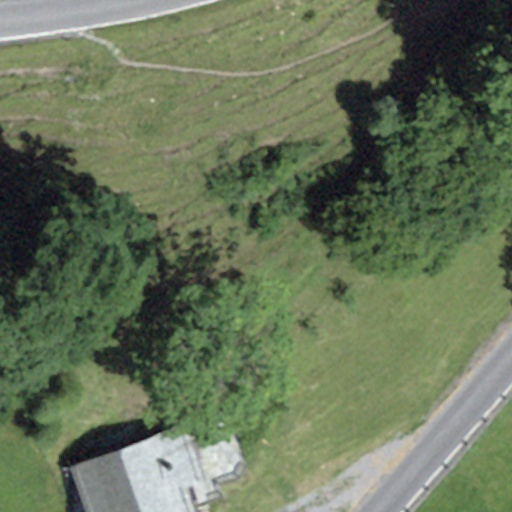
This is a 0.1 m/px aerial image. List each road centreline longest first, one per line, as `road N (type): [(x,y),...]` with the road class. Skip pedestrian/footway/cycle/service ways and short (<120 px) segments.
road 1 (tertiary): [(377,511),(511,355)]
road 2 (tertiary): [(146,0),(0,21)]
